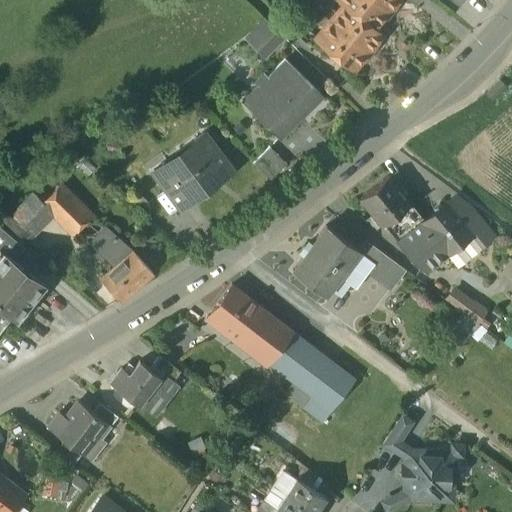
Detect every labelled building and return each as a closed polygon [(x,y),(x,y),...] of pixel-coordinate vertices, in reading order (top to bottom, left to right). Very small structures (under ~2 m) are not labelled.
[(388,10),(374,0),(339,0),(344,4),(374,28),(385,15),(384,14),(388,10)] [(374,0),(388,10),(391,7),(397,0),(374,0)] [(374,28),(344,4),(330,21),(367,52),(370,48),(381,35),(374,28)] [(283,37),(266,20),(244,36),(263,57),(283,37)] [(367,52),(330,21),(315,39),(352,70),(364,56),(363,55),(367,52)] [(283,60),(266,77),(279,89),(255,114),(279,137),(303,113),(300,111),(317,94),(283,60)] [(262,73),(253,82),(256,84),(242,99),(255,114),(279,89),(266,77),(262,73)] [(231,170),(203,132),(192,141),(194,144),(165,165),(163,161),(151,170),(178,208),(190,199),(188,196),(217,175),(219,179),(231,170)] [(268,147),(252,163),(269,179),(285,164),(268,147)] [(410,203),(387,175),(360,197),(382,225),(384,224),(410,203)] [(46,182),(35,195),(42,202),(54,190),(46,182)] [(89,215),(60,186),(54,190),(42,202),(53,213),(73,232),(89,215)] [(32,192),(13,214),(32,234),(53,213),(42,202),(35,195),(32,192)] [(423,219),(421,222),(446,253),(471,232),(473,232),(462,218),(447,200),(423,219)] [(410,203),(384,224),(397,240),(420,221),(421,222),(423,219),(410,203)] [(491,234),(471,210),(462,218),(473,232),(471,232),(480,243),(491,234)] [(420,221),(397,240),(406,251),(423,265),(429,267),(446,253),(421,222),(420,221)] [(128,248),(97,223),(86,237),(91,241),(107,254),(110,251),(116,258),(128,248)] [(358,249),(326,225),(292,270),(325,295),(358,251),(359,249),(358,249)] [(23,246),(0,226),(0,250),(3,253),(13,260),(23,246)] [(468,253),(480,243),(471,232),(446,253),(457,266),(470,256),(468,253)] [(86,237),(81,242),(85,247),(91,241),(86,237)] [(382,252),(365,239),(358,249),(359,249),(358,251),(373,263),(382,252)] [(152,273),(128,248),(116,258),(120,262),(102,281),(120,300),(141,282),(152,273)] [(358,251),(339,276),(355,288),(367,272),(373,263),(358,251)] [(405,270),(382,252),(373,263),(367,272),(390,289),(405,270)] [(13,260),(3,253),(0,256),(0,324),(9,313),(16,318),(43,283),(13,260)] [(231,284),(207,316),(236,338),(261,306),(231,284)] [(483,309),(456,289),(452,290),(445,299),(476,322),(483,312),(483,309)] [(292,330),(261,306),(236,338),(267,362),(277,350),(292,330)] [(292,330),(277,350),(293,362),(308,342),(292,330)] [(293,362),(283,374),(294,382),(312,396),(303,408),(321,421),(354,378),(308,342),(293,362)] [(293,362),(277,350),(267,362),(283,374),(293,362)] [(179,370),(158,354),(152,363),(162,371),(161,372),(171,379),(172,379),(179,370)] [(149,367),(139,359),(129,373),(122,367),(121,368),(111,381),(110,381),(109,382),(137,403),(138,403),(137,402),(161,372),(162,371),(152,363),(149,367)] [(161,372),(137,402),(138,403),(154,415),(179,384),(172,379),(171,379),(161,372)] [(312,396),(294,382),(284,394),(303,408),(312,396)] [(91,410),(78,400),(66,416),(59,411),(47,426),(63,439),(81,452),(105,422),(106,421),(91,410)] [(117,415),(98,401),(91,410),(106,421),(105,422),(109,425),(117,415)] [(402,413),(382,444),(393,451),(400,441),(412,421),(402,413)] [(81,452),(63,439),(57,448),(74,461),(81,452)] [(408,499),(453,501),(455,454),(461,455),(462,444),(451,443),(451,449),(410,447),(400,441),(393,451),(403,457),(401,490),(381,500),(386,511),(408,499)] [(325,482),(303,465),(298,471),(300,472),(297,477),(318,492),(325,482)] [(0,500),(9,489),(0,481),(0,475),(1,475),(0,474),(0,500)] [(59,477),(46,475),(43,492),(63,495),(65,483),(59,482),(59,477)] [(297,477),(296,476),(285,493),(314,511),(324,496),(318,492),(297,477)] [(285,493),(273,484),(263,500),(276,508),(285,493)] [(8,511),(20,497),(9,489),(0,500),(0,511),(8,511)] [(313,511),(314,511),(285,493),(276,508),(282,511),(313,511)] [(121,511),(101,496),(89,511),(121,511)] [(272,511),(276,508),(263,500),(255,511),(272,511)]
